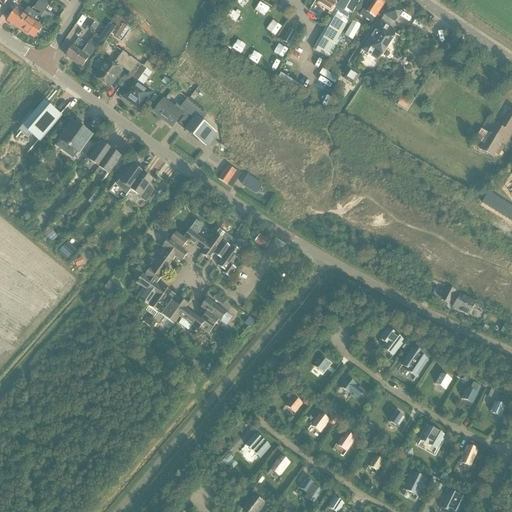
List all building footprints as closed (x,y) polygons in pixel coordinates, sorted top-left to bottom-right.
[(51,0),(38,0),(33,9),(42,14),(51,0)] [(332,17),(313,50),(328,59),(338,41),(337,41),(359,0),(337,0),(335,4),(329,0),(319,0),(317,4),(329,12),(328,14),(332,17)] [(368,0),(364,7),(359,15),(371,23),(374,18),(386,0),(368,0)] [(392,2),(383,16),(381,19),(391,26),(393,22),(394,23),(402,9),(392,2)] [(17,29),(29,12),(31,10),(28,8),(27,10),(27,9),(23,15),(15,9),(7,21),(17,29)] [(37,14),(31,10),(29,12),(17,29),(28,36),(29,35),(34,38),(42,28),(32,21),(37,14)] [(47,22),(49,19),(51,16),(49,15),(44,11),(42,14),(40,18),(47,22)] [(390,28),(391,26),(381,19),(361,50),(376,60),(395,31),(390,28)] [(353,22),(345,36),(351,40),(359,26),(353,22)] [(110,23),(99,38),(104,42),(115,28),(110,23)] [(89,42),(81,53),(72,47),(65,56),(81,67),(88,58),(96,47),(100,50),(105,43),(104,42),(99,38),(94,35),(89,42)] [(118,63),(130,72),(138,62),(123,51),(115,61),(112,65),(107,61),(104,65),(103,65),(99,70),(100,71),(95,77),(108,87),(114,79),(115,80),(118,75),(117,75),(120,71),(115,67),(118,63)] [(131,83),(122,96),(139,109),(151,93),(142,86),(152,73),(137,63),(130,73),(129,73),(125,79),(131,83)] [(349,67),(342,78),(353,86),(360,74),(349,67)] [(24,127),(15,138),(16,139),(25,128),(38,139),(27,153),(27,154),(39,140),(58,117),(70,103),(69,103),(58,117),(44,105),(56,91),(55,91),(44,105),(24,127)] [(401,97),(397,105),(406,110),(411,103),(401,97)] [(215,134),(210,130),(200,123),(207,114),(187,99),(180,107),(176,104),(173,108),(163,100),(153,113),(172,127),(181,115),(183,117),(179,123),(180,123),(179,124),(206,145),(215,134)] [(481,130),(475,139),(482,144),(478,149),(494,158),(495,155),(498,156),(503,148),(500,146),(503,140),(506,142),(511,132),(511,109),(496,136),(490,132),(489,135),(481,130)] [(61,140),(56,147),(73,159),(77,152),(78,152),(89,136),(72,124),(61,140)] [(101,144),(89,160),(99,167),(110,151),(101,144)] [(119,158),(110,151),(99,167),(108,174),(119,158)] [(227,165),(218,179),(232,187),(241,174),(227,165)] [(133,167),(128,174),(126,173),(117,186),(126,195),(126,196),(142,174),(133,167)] [(151,181),(142,174),(126,196),(130,190),(139,197),(139,198),(145,203),(153,191),(147,186),(151,181)] [(248,176),(242,186),(256,194),(262,185),(248,176)] [(96,191),(87,202),(91,205),(100,194),(96,191)] [(202,252),(208,244),(197,235),(204,226),(197,220),(189,230),(183,238),(187,241),(202,252)] [(49,229),(43,235),(50,242),(56,237),(49,229)] [(214,254),(217,257),(226,245),(231,239),(231,238),(219,229),(208,244),(202,252),(201,254),(209,260),(214,254)] [(182,249),(187,241),(183,238),(175,231),(169,239),(167,238),(161,247),(166,250),(174,256),(181,261),(187,253),(182,249)] [(258,234),(253,240),(264,249),(269,242),(258,234)] [(230,265),(243,248),(231,239),(226,245),(217,257),(221,260),(217,265),(224,271),(222,273),(229,278),(236,270),(230,265)] [(67,242),(58,252),(66,260),(76,250),(67,242)] [(150,267),(147,271),(159,279),(161,276),(160,275),(174,256),(166,250),(152,269),(150,267)] [(74,260),(77,266),(84,263),(81,256),(74,260)] [(140,299),(149,306),(161,288),(155,284),(159,279),(147,271),(139,265),(136,269),(143,274),(137,282),(147,290),(140,299)] [(117,288),(108,282),(101,292),(110,298),(117,288)] [(154,320),(156,321),(170,301),(167,298),(171,292),(163,286),(161,288),(149,306),(145,311),(155,318),(154,320)] [(456,291),(448,287),(441,300),(449,304),(456,291)] [(460,295),(452,308),(467,317),(475,303),(460,295)] [(174,304),(170,301),(156,321),(160,324),(169,330),(173,323),(178,317),(184,308),(187,304),(179,298),(174,304)] [(200,307),(206,312),(203,316),(214,324),(221,328),(226,332),(229,328),(226,326),(232,317),(226,313),(206,298),(200,307)] [(184,308),(178,317),(191,327),(190,329),(193,332),(194,331),(195,332),(195,331),(197,332),(199,328),(207,334),(214,324),(203,316),(200,320),(184,308)] [(144,321),(149,325),(153,320),(148,316),(144,321)] [(505,324),(501,332),(507,335),(511,327),(505,324)] [(387,342),(383,347),(392,355),(401,344),(400,344),(403,341),(387,329),(381,337),(387,342)] [(159,345),(160,343),(163,339),(157,334),(154,339),(153,340),(159,345)] [(417,342),(414,346),(423,351),(425,347),(417,342)] [(413,348),(402,365),(408,369),(406,371),(416,377),(427,360),(422,356),(423,355),(413,348)] [(320,356),(313,366),(322,373),(329,364),(320,356)] [(438,364),(428,380),(444,389),(454,373),(438,364)] [(463,375),(461,379),(467,383),(470,379),(463,375)] [(347,377),(339,387),(357,400),(365,390),(347,377)] [(466,388),(461,398),(472,404),(477,393),(481,387),(473,383),(470,390),(466,388)] [(488,387),(485,394),(491,396),(493,389),(488,387)] [(293,396),(285,406),(294,414),(302,404),(293,396)] [(494,401),(489,413),(500,418),(506,407),(503,405),(504,403),(499,400),(498,403),(494,401)] [(394,411),(388,422),(398,428),(405,418),(394,411)] [(330,421),(320,413),(310,426),(320,433),(329,423),(330,421)] [(428,426),(420,441),(437,451),(438,449),(437,448),(442,439),(444,435),(428,426)] [(345,431),(336,445),(346,452),(356,439),(345,431)] [(267,449),(264,447),(252,436),(242,448),(257,461),(267,449)] [(478,449),(467,445),(459,463),(470,468),(478,449)] [(228,453),(223,459),(228,463),(232,457),(228,453)] [(373,455),(367,466),(378,472),(384,462),(373,455)] [(280,456),(271,468),(270,469),(280,476),(290,463),(280,456)] [(406,470),(398,487),(417,496),(425,480),(406,470)] [(306,498),(313,503),(321,491),(314,487),(315,485),(311,483),(312,482),(306,477),(299,488),(308,494),(306,498)] [(431,480),(427,489),(431,491),(435,483),(431,480)] [(437,484),(433,492),(437,494),(441,486),(437,484)] [(449,492),(442,504),(451,509),(451,510),(454,511),(460,511),(467,501),(449,492)] [(247,504),(241,511),(259,511),(265,504),(252,494),(245,503),(247,504)] [(334,498),(327,508),(333,511),(339,511),(344,504),(334,498)]
